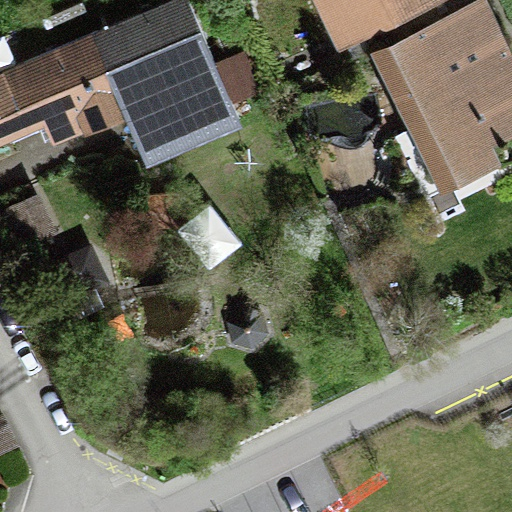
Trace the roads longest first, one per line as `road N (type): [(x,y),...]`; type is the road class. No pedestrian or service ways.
road 1 (residential): [(173,511),(511,349)]
road 2 (residential): [(83,511),(0,350)]
